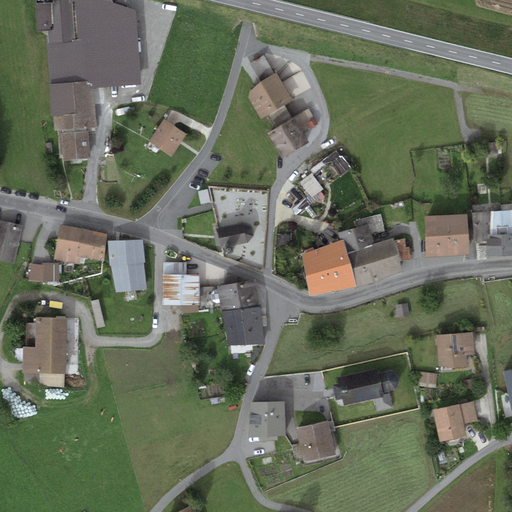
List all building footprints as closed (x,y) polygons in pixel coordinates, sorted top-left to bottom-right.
[(95,127),(91,82),(137,80),(132,12),(102,2),(102,0),(97,0),(36,0),(37,30),(49,30),(56,126),(57,127),(58,127),(59,128),(59,134),(87,132),(86,127),(95,127)] [(290,98),(276,75),(274,75),(263,56),(251,63),(263,82),(261,83),(263,85),(252,91),(251,96),(262,115),(266,112),(284,102),(290,98)] [(309,109),(293,118),(284,102),(266,112),(276,130),(271,133),(283,154),(306,141),(302,133),(318,123),(309,109)] [(184,134),(165,121),(153,138),(162,144),(161,146),(171,153),(184,134)] [(89,155),(87,132),(59,134),(60,139),(64,139),(65,157),(89,155)] [(496,143),(488,143),(488,152),(497,151),(496,143)] [(310,169),(314,174),(326,165),(327,166),(332,162),(341,174),(351,166),(342,155),(341,155),(336,149),(310,169)] [(312,172),(300,181),(312,198),(324,189),(312,172)] [(210,201),(207,189),(199,191),(202,202),(210,201)] [(311,203),(306,197),(292,208),(297,214),(305,207),(309,204),(311,203)] [(309,204),(305,207),(313,218),(317,214),(309,204)] [(511,210),(491,212),(489,235),(511,233),(511,210)] [(491,212),(474,214),(475,237),(489,237),(489,235),(491,212)] [(342,240),(346,252),(373,245),(370,234),(384,230),(380,214),(356,220),(358,227),(353,228),(339,233),(342,240)] [(466,215),(427,217),(428,254),(466,251),(466,215)] [(21,226),(0,221),(0,257),(13,261),(21,226)] [(232,244),(248,241),(253,235),(252,226),(244,222),(218,228),(221,247),(225,246),(226,252),(233,251),(232,244)] [(82,231),(62,227),(57,257),(62,258),(78,262),(79,254),(80,254),(82,231)] [(106,237),(82,231),(80,254),(103,258),(106,237)] [(511,233),(489,235),(489,237),(488,253),(496,254),(506,254),(511,253),(511,233)] [(289,247),(290,235),(279,234),(278,246),(289,247)] [(346,252),(342,240),(334,243),(331,235),(323,238),(326,247),(304,255),(311,293),(356,284),(346,252)] [(373,245),(346,252),(356,284),(376,278),(401,269),(397,259),(409,258),(408,248),(405,248),(405,239),(392,240),(373,245)] [(113,263),(117,289),(145,286),(142,249),(143,248),(144,247),(144,246),(143,245),(143,244),(142,243),(141,243),(141,241),(109,242),(111,263),(113,263)] [(198,287),(198,275),(186,275),(185,262),(164,262),(164,302),(186,302),(198,302),(198,309),(206,308),(206,287),(198,287)] [(43,280),(43,265),(32,264),(29,279),(40,280),(43,280)] [(57,265),(43,265),(43,280),(57,280),(57,265)] [(224,311),(241,309),(237,281),(237,276),(226,275),(225,285),(220,286),(206,287),(206,308),(223,306),(224,311)] [(242,281),(237,281),(241,309),(259,307),(258,296),(257,297),(254,280),(242,282),(242,281)] [(102,319),(97,299),(90,300),(95,321),(102,319)] [(198,302),(186,302),(186,310),(198,309),(198,302)] [(408,314),(406,304),(397,305),(400,316),(408,314)] [(259,307),(241,309),(224,311),(230,343),(263,341),(259,307)] [(65,371),(66,318),(38,318),(38,324),(27,323),(27,347),(25,347),(24,370),(25,370),(25,379),(39,380),(39,370),(61,371),(65,371)] [(471,333),(439,336),(441,363),(452,362),(453,365),(465,364),(464,347),(472,347),(471,333)] [(336,385),(338,397),(344,396),(345,402),(374,396),(377,409),(393,406),(389,388),(396,387),(398,380),(397,375),(392,370),(377,374),(376,369),(340,377),(341,384),(336,385)] [(39,370),(39,380),(42,381),(42,382),(61,383),(61,371),(39,370)] [(435,375),(422,373),(421,381),(434,383),(435,375)] [(285,433),(284,403),(250,404),(251,435),(261,435),(261,439),(276,438),(276,433),(285,433)] [(473,403),(436,411),(442,438),(464,433),(460,415),(464,414),(465,420),(476,418),(473,403)] [(334,453),(327,422),(298,429),(301,444),(293,446),(296,460),(305,458),(305,459),(334,453)]
